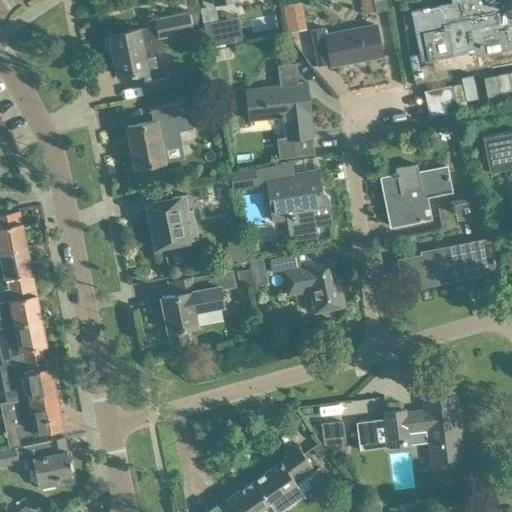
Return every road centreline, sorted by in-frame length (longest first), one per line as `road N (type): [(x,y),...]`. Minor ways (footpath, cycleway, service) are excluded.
road 1 (residential): [(109,426),(51,143),(0,53)]
road 2 (residential): [(382,352),(353,143),(362,121),(409,108)]
road 3 (residential): [(109,426),(382,352)]
road 4 (residential): [(382,352),(511,325)]
